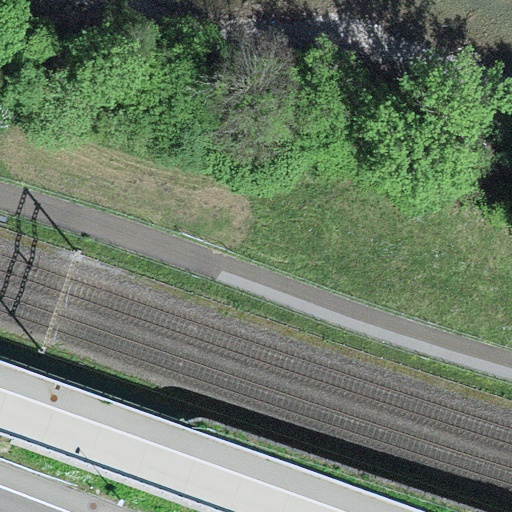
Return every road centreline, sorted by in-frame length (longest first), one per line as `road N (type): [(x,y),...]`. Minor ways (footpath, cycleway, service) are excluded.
road 1 (track): [(511,365),(0,203)]
road 2 (motorway): [(296,511),(0,406)]
